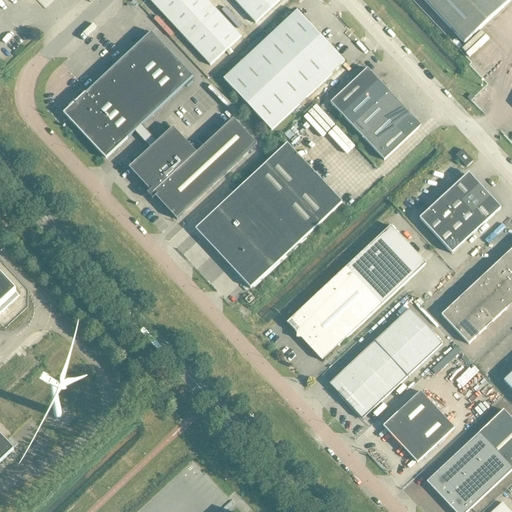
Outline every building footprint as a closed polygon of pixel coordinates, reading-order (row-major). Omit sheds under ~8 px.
[(148,0),(210,66),(241,37),(206,0),(148,0)] [(233,0),(256,24),(281,0),(233,0)] [(511,0),(423,0),(464,44),(511,0)] [(297,12),(224,80),(241,98),(272,131),(345,63),(297,12)] [(157,143),(141,126),(193,77),(151,33),(86,94),(85,94),(63,114),(106,160),(128,139),(127,139),(135,132),(150,149),(157,143)] [(331,104),(341,115),(379,80),(376,82),(371,77),(373,75),(368,69),(331,104)] [(341,115),(352,127),(390,91),(389,91),(387,93),(382,88),(384,86),(378,81),(379,80),(341,115)] [(390,92),(390,91),(352,127),(363,138),(400,103),(397,105),(392,100),(394,98),(389,92),(390,92)] [(363,138),(373,149),(411,114),(410,114),(408,116),(403,111),(405,109),(400,103),(363,138)] [(384,161),(416,132),(420,128),(419,127),(419,128),(414,123),(416,121),(410,115),(411,114),(373,149),(384,161)] [(233,120),(197,154),(150,197),(153,200),(156,197),(177,220),(257,145),(233,120)] [(150,197),(197,154),(173,128),(157,143),(150,149),(129,169),(150,191),(147,194),(150,197)] [(195,230),(229,266),(250,289),(342,203),(287,144),(195,230)] [(473,162),(462,150),(456,156),(467,168),(473,162)] [(469,174),(451,190),(462,202),(480,185),(469,174)] [(462,202),(467,208),(472,214),(490,197),(480,185),(462,202)] [(440,200),(457,217),(467,208),(462,202),(451,190),(440,200)] [(490,197),(472,214),(483,225),(501,209),(490,197)] [(401,215),(408,210),(402,200),(395,205),(401,215)] [(440,200),(430,209),(446,227),(457,217),(440,200)] [(467,208),(457,217),(473,235),(483,225),(472,214),(467,208)] [(436,237),(446,227),(430,209),(420,219),(436,237)] [(457,217),(446,227),(463,244),(473,235),(457,217)] [(322,361),(416,274),(426,264),(391,226),(287,323),(297,334),(297,336),(296,339),(301,339),(322,361)] [(463,244),(446,227),(436,237),(452,254),(463,244)] [(511,249),(503,258),(511,267),(511,249)] [(511,267),(503,258),(493,268),(506,282),(511,277),(511,267)] [(506,282),(493,268),(483,277),(496,292),(506,282)] [(0,312),(18,295),(0,276),(0,312)] [(483,277),(472,287),(486,301),(496,292),(483,277)] [(510,306),(511,304),(511,288),(506,282),(496,292),(510,306)] [(486,301),(472,287),(462,296),(476,311),(486,301)] [(496,292),(486,301),(500,316),(510,306),(496,292)] [(251,295),(245,300),(249,304),(254,299),(251,295)] [(462,296),(452,306),(465,320),(476,311),(462,296)] [(476,311),(489,326),(500,316),(486,301),(476,311)] [(455,330),(465,320),(452,306),(442,316),(455,330)] [(363,420),(416,370),(442,345),(409,310),(330,385),(363,420)] [(476,311),(465,320),(479,335),(489,326),(476,311)] [(465,320),(455,330),(469,345),(479,335),(465,320)] [(454,429),(420,392),(383,427),(392,436),(392,437),(403,448),(417,463),(454,429)] [(431,478),(427,483),(427,484),(428,483),(455,511),(467,511),(511,470),(511,419),(504,411),(431,478)] [(0,462),(14,450),(7,442),(0,434),(0,462)] [(511,511),(502,503),(492,511),(511,511)]
